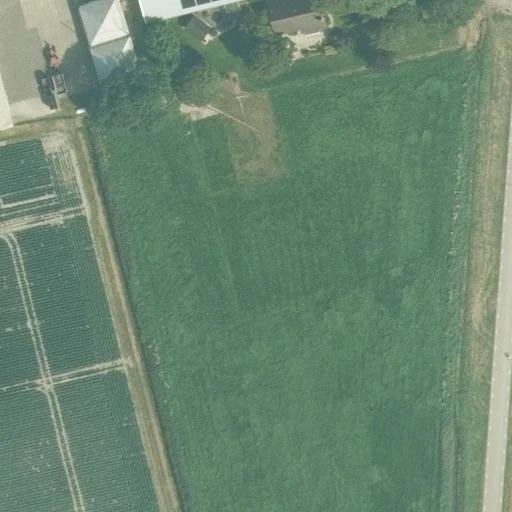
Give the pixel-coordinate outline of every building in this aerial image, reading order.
[(142,72),(119,0),(93,0),(77,6),(89,45),(100,84),(102,84),(103,86),(140,75),(140,73),(142,72)] [(140,0),(145,20),(150,19),(231,0),(140,0)] [(325,26),(318,0),(267,0),(275,33),(300,27),(301,32),(325,26)] [(211,28),(194,15),(184,28),(201,41),(211,28)] [(0,126),(12,124),(0,72),(0,126)]
